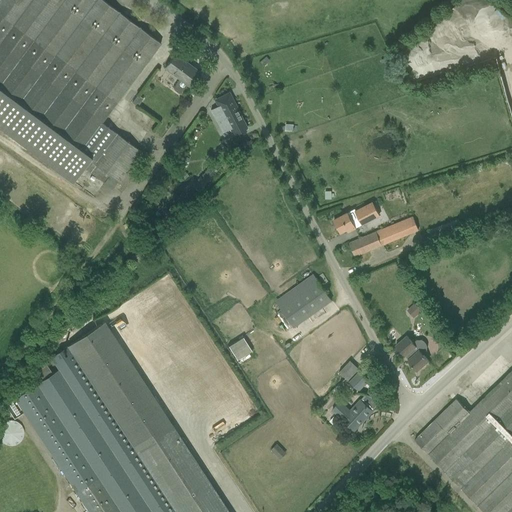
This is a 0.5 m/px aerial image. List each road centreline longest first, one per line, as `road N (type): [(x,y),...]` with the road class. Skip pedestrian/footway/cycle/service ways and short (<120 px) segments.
road 1 (unclassified): [(410,412),(228,61)]
road 2 (unknown): [(261,511),(133,328)]
road 3 (track): [(0,382),(119,217)]
road 4 (unclassified): [(119,217),(228,61)]
road 5 (unclassified): [(410,412),(511,326)]
road 6 (unclassified): [(322,511),(410,412)]
